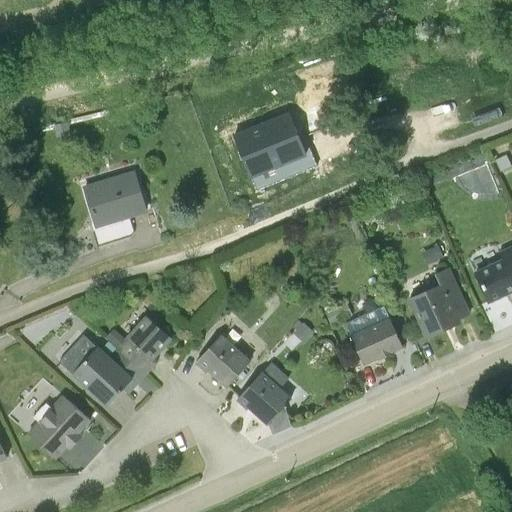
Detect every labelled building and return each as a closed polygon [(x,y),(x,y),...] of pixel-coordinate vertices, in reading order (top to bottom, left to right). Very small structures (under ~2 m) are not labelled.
[(300,171),(282,124),(224,145),(241,192),(300,171)] [(127,184),(74,197),(86,242),(140,226),(127,184)] [(497,276),(467,289),(483,323),(511,310),(511,263),(511,262),(494,269),(497,276)] [(401,318),(420,359),(467,337),(444,287),(429,293),(434,302),(401,318)] [(338,346),(357,386),(396,368),(377,328),(338,346)] [(142,379),(164,355),(137,331),(115,355),(142,379)] [(187,379),(218,406),(244,378),(213,350),(187,379)] [(115,355),(100,372),(124,394),(113,406),(119,412),(146,383),(142,379),(115,355)] [(113,406),(124,394),(100,372),(88,361),(62,389),(99,422),(113,406)] [(229,417),(260,444),(285,416),(255,389),(229,417)] [(47,476),(82,439),(51,411),(16,448),(47,476)]
